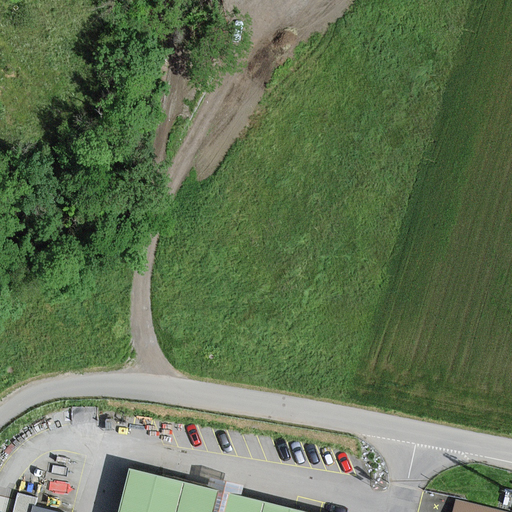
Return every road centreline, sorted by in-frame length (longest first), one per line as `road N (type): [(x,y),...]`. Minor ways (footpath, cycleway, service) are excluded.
road 1 (unclassified): [(0,419),(58,387),(109,383),(254,401),(511,451)]
road 2 (track): [(151,386),(144,291),(167,186),(243,63),(293,0)]
